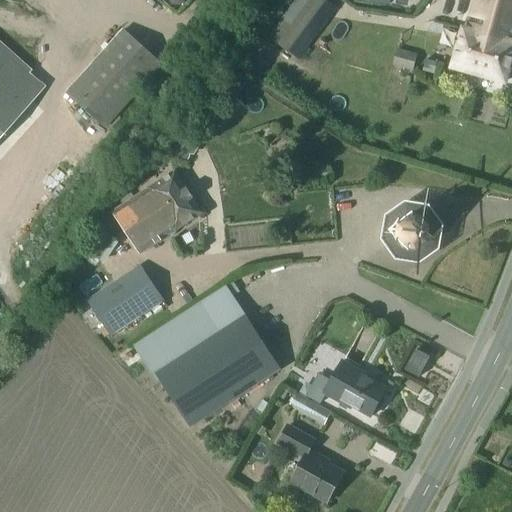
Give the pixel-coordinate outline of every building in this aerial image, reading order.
[(319,0),(314,0),(280,47),(297,60),(334,10),(319,0)] [(359,0),(358,9),(382,12),(383,0),(359,0)] [(411,0),(404,27),(379,20),(374,40),(435,56),(450,0),(411,0)] [(463,29),(451,71),(505,86),(511,61),(511,0),(473,0),(465,29),(463,29)] [(122,34),(66,97),(105,131),(161,68),(122,34)] [(0,135),(43,88),(0,49),(0,135)] [(412,70),(416,55),(395,50),(391,65),(412,70)] [(251,81),(239,91),(249,103),(261,92),(251,81)] [(176,174),(113,215),(140,256),(202,216),(176,174)] [(396,225),(394,239),(402,250),(416,253),(428,244),(431,230),(422,219),(408,216),(396,225)] [(222,221),(223,236),(253,234),(252,220),(222,221)] [(107,237),(92,259),(103,267),(118,245),(107,237)] [(140,270),(87,303),(109,335),(162,302),(140,270)] [(223,289),(134,349),(155,380),(156,379),(191,433),(280,374),(223,289)] [(416,352),(405,373),(419,380),(429,360),(416,352)] [(342,365),(324,397),(351,412),(352,410),(371,420),(375,413),(380,412),(384,404),(383,399),(387,392),(357,376),(359,374),(342,365)] [(296,395),(288,409),(321,428),(329,413),(296,395)] [(395,423),(411,430),(418,414),(403,407),(395,423)] [(287,428),(276,447),(303,461),(289,486),(327,506),(344,475),(309,456),(316,443),(287,428)]
